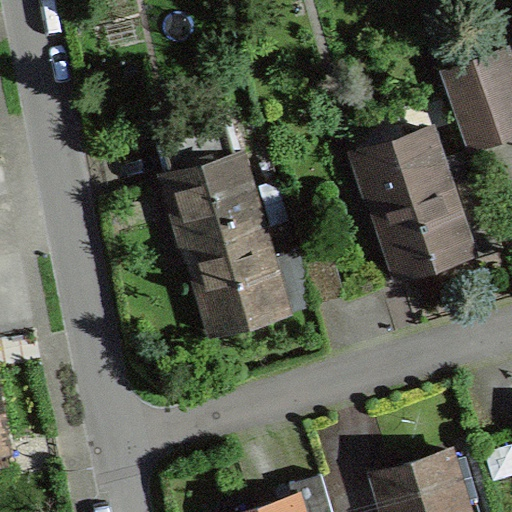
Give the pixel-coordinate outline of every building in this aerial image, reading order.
[(511,65),(506,48),(444,70),(470,144),(511,128),(511,65)] [(156,140),(167,173),(239,151),(229,117),(156,140)] [(430,127),(358,151),(401,275),(472,251),(430,127)] [(239,151),(167,173),(214,331),(288,311),(271,255),(239,151)] [(328,236),(299,245),(317,301),(346,292),(328,236)] [(271,255),(288,311),(317,301),(299,245),(271,255)] [(469,511),(450,450),(378,472),(389,511),(469,511)] [(333,511),(321,472),(289,482),(293,497),(297,496),(301,511),(333,511)] [(293,497),(242,511),(301,511),(297,496),(293,497)]
